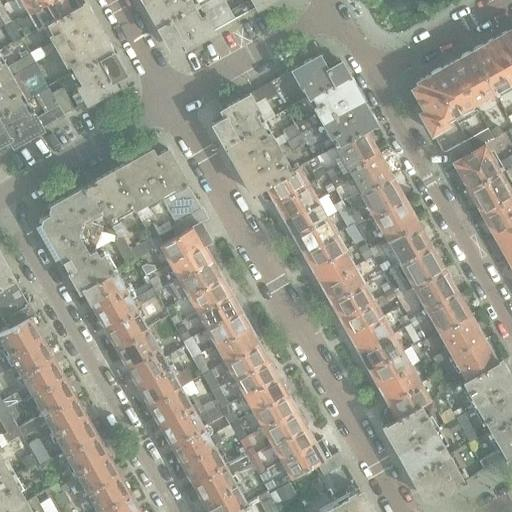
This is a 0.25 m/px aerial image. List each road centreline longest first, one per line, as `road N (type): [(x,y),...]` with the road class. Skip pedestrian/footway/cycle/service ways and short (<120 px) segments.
road 1 (residential): [(401,511),(170,102)]
road 2 (residential): [(174,511),(0,203)]
road 3 (residential): [(369,77),(511,328)]
road 4 (residential): [(0,198),(170,102)]
road 5 (residential): [(170,102),(334,9)]
road 6 (residential): [(509,0),(369,77)]
